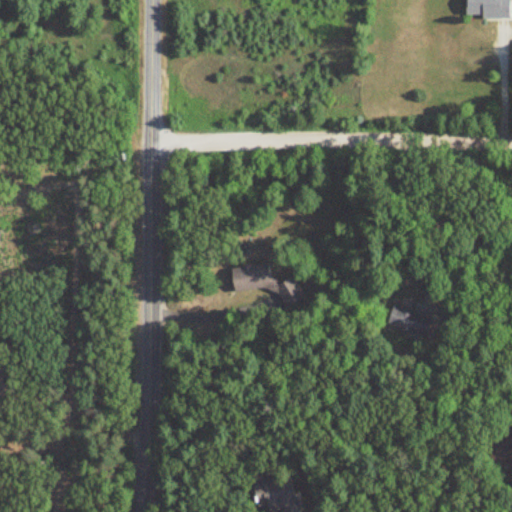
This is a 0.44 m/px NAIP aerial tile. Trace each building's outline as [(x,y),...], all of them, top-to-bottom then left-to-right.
[(507,0),(463,0),(463,18),(507,18),(507,0)] [(231,292),(268,287),(264,263),(228,268),(231,292)] [(431,316),(390,307),(385,327),(426,336),(431,316)] [(511,411),(504,409),(489,457),(511,464),(511,411)] [(292,511),(292,476),(252,476),(252,511),(292,511)]
